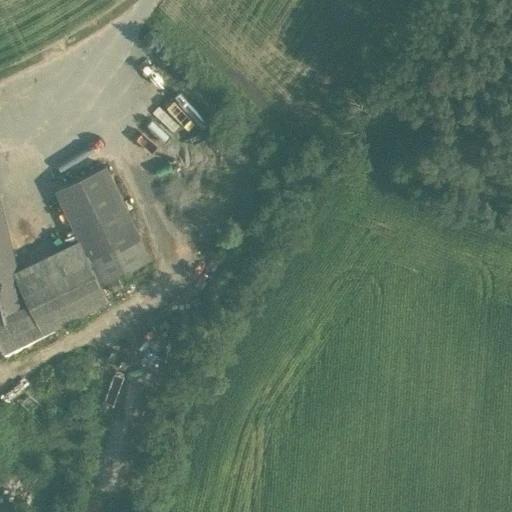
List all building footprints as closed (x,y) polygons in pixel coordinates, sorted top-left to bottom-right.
[(36,70),(84,45),(79,35),(31,60),(36,70)] [(187,92),(169,107),(191,132),(208,116),(187,92)] [(174,152),(189,168),(197,161),(182,145),(174,152)] [(152,257),(106,163),(70,180),(97,234),(82,242),(82,243),(101,281),(152,257)] [(0,201),(0,308),(25,302),(18,274),(0,201)] [(82,243),(18,274),(25,302),(0,308),(0,338),(5,348),(109,298),(101,281),(82,243)]
